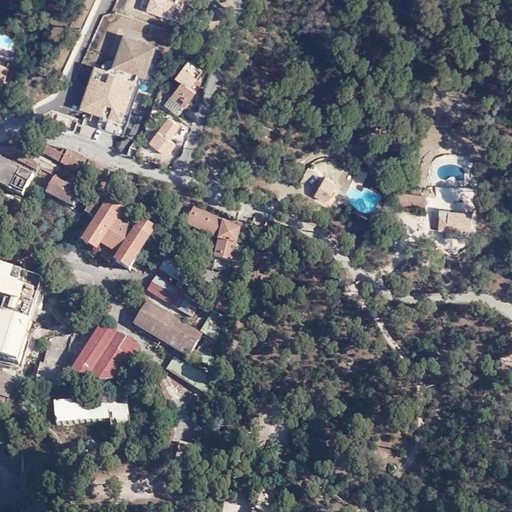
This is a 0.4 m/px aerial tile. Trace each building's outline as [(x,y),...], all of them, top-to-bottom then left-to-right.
[(128,118),(129,116),(141,85),(138,83),(141,77),(144,78),(155,49),(126,38),(115,66),(106,72),(96,68),(82,108),(101,115),(98,123),(98,125),(99,128),(101,129),(123,138),(126,127),(127,124),(125,123),(128,117),(128,118)] [(171,96),(182,104),(185,107),(197,92),(191,87),(202,72),(189,61),(176,77),(182,82),(171,96)] [(176,112),(182,104),(171,96),(165,104),(176,112)] [(133,118),(129,116),(128,118),(128,117),(125,123),(127,124),(126,127),(133,130),(135,122),(133,118)] [(151,142),(153,144),(160,149),(168,155),(176,145),(170,140),(180,127),(169,119),(151,142)] [(160,149),(153,144),(148,150),(155,155),(160,149)] [(104,178),(107,172),(67,150),(63,157),(46,148),(42,154),(81,176),(86,169),(104,178)] [(0,186),(21,197),(31,175),(0,159),(0,186)] [(123,182),(124,176),(115,174),(113,180),(123,182)] [(335,184),(325,177),(315,193),(325,199),(335,184)] [(80,195),(52,180),(45,194),(73,209),(80,195)] [(427,196),(399,193),(398,205),(426,209),(427,196)] [(115,218),(120,210),(96,195),(84,214),(95,221),(82,243),(98,253),(99,252),(116,261),(115,263),(129,271),(148,240),(146,239),(152,230),(141,223),(135,233),(116,221),(117,220),(115,218)] [(232,263),(239,231),(193,209),(185,226),(218,241),(213,259),(232,263)] [(472,213),(449,210),(448,216),(441,215),(439,230),(465,233),(466,222),(471,222),(472,213)] [(192,320),(201,305),(179,291),(183,285),(189,288),(187,291),(200,299),(208,286),(171,264),(164,274),(176,282),(174,285),(157,275),(146,292),(192,320)] [(50,281),(0,269),(0,300),(14,304),(0,360),(30,367),(50,281)] [(188,359),(190,356),(202,336),(145,302),(132,325),(155,339),(154,341),(163,347),(165,345),(188,359)] [(202,336),(190,356),(208,367),(220,315),(209,309),(197,331),(203,335),(202,336)] [(139,349),(100,325),(76,365),(73,363),(67,374),(101,383),(112,381),(121,380),(139,349)] [(207,378),(171,356),(163,369),(204,393),(207,378)] [(44,366),(42,379),(60,381),(61,368),(44,366)] [(0,396),(8,399),(15,378),(0,372),(0,396)] [(124,394),(50,402),(53,426),(58,425),(58,428),(76,426),(76,424),(127,418),(124,394)] [(176,440),(170,466),(184,470),(191,444),(176,440)]
